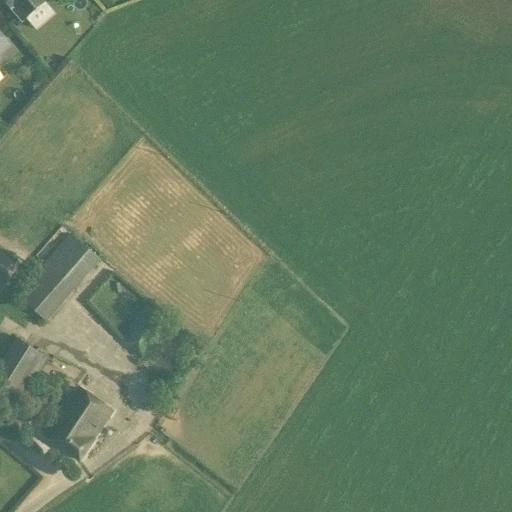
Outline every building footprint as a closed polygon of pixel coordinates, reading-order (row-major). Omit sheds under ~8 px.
[(2,0),(10,9),(11,9),(21,21),(45,0),(2,0)] [(0,52),(8,46),(0,36),(0,52)] [(16,296),(46,323),(100,260),(70,234),(16,296)] [(125,345),(143,357),(162,329),(144,317),(125,345)] [(9,341),(0,355),(0,391),(19,404),(22,400),(47,359),(12,336),(9,341)] [(93,440),(113,412),(78,388),(61,413),(59,412),(42,436),(80,462),(94,441),(93,440)]
